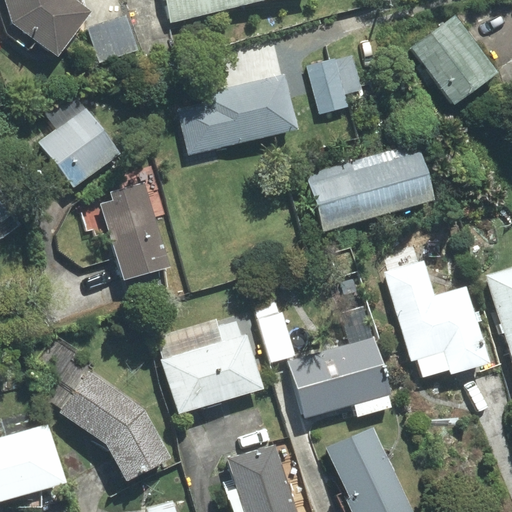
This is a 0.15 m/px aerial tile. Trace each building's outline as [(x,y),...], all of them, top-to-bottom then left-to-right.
[(9,0),(15,21),(59,53),(90,11),(75,0),(9,0)] [(163,0),(168,18),(242,0),(163,0)] [(456,15),(411,46),(454,106),(498,75),(456,15)] [(127,18),(93,29),(103,60),(136,49),(127,18)] [(339,61),(307,70),(319,111),(351,102),(339,61)] [(216,99),(181,108),(191,152),(295,127),(283,77),(214,94),(216,99)] [(88,117),(41,152),(65,184),(112,150),(88,117)] [(416,154),(308,185),(320,227),(428,195),(416,154)] [(0,188),(0,215),(13,206),(0,188)] [(149,198),(107,210),(126,276),(168,264),(149,198)] [(450,368),(452,374),(493,361),(468,284),(436,294),(423,255),(382,268),(411,360),(419,358),(425,376),(450,368)] [(511,363),(511,267),(488,274),(511,363)] [(282,315),(259,321),(271,363),(294,356),(282,315)] [(244,338),(166,361),(180,409),(259,386),(244,338)] [(376,348),(289,372),(302,415),(388,391),(376,348)] [(65,412),(111,444),(129,477),(169,456),(145,411),(92,374),(65,412)] [(45,429),(0,441),(0,496),(60,478),(45,429)] [(405,511),(409,510),(372,430),(330,449),(359,511),(405,511)] [(295,511),(275,448),(233,461),(248,511),(295,511)]
